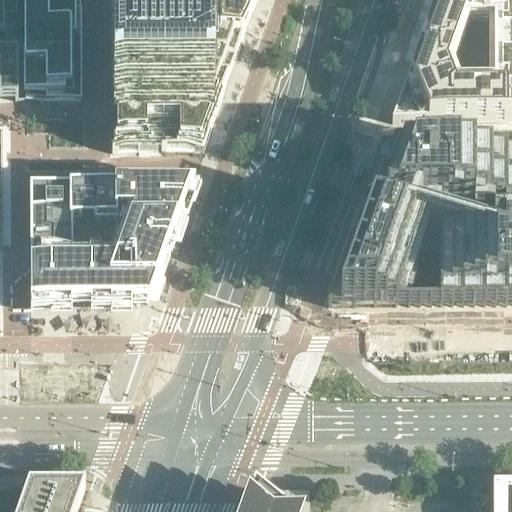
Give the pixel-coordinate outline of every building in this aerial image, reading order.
[(0,0),(0,106),(80,106),(111,106),(112,156),(164,155),(248,0),(0,0)] [(511,4),(434,5),(326,309),(511,308),(511,161),(490,162),(490,129),(511,129),(511,4)] [(97,190),(30,190),(30,202),(30,213),(30,218),(31,238),(30,238),(30,243),(31,243),(31,250),(31,262),(30,262),(30,264),(36,264),(36,269),(33,269),(30,269),(30,310),(131,310),(148,309),(157,286),(162,270),(190,190),(128,190),(101,190),(97,190)] [(511,511),(511,490),(492,490),(491,511),(511,511)] [(77,511),(84,492),(83,491),(82,492),(28,492),(21,511),(77,511)] [(306,511),(307,496),(267,496),(264,500),(255,492),(247,511),(306,511)]
